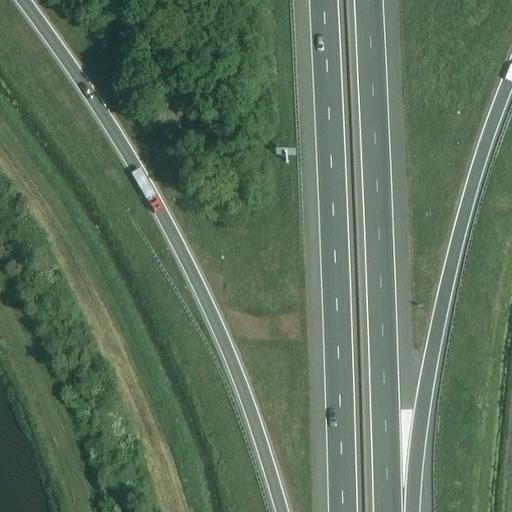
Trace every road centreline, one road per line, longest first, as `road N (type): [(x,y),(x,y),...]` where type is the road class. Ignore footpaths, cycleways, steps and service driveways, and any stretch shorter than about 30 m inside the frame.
road 1 (motorway): [(18,0),(107,124),(182,259),(238,377),(280,511)]
road 2 (motorway): [(387,511),(369,0)]
road 3 (motorway): [(323,0),(339,511)]
road 4 (motorway): [(401,511),(458,232),(511,73)]
